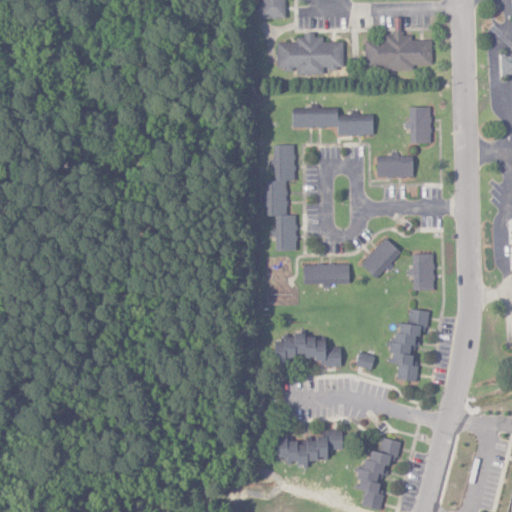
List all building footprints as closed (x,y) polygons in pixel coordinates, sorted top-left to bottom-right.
[(284,18),(283,0),(257,0),(258,18),(284,18)] [(430,39),(410,40),(410,32),(391,33),(391,35),(382,35),(382,41),(363,42),(364,65),(384,65),(384,70),(412,70),(412,65),(430,64),(430,39)] [(341,41),(321,41),(321,34),(295,35),(295,42),(275,42),(275,68),(295,68),(295,74),(321,74),(321,68),(341,68),(341,41)] [(511,54),(499,55),(500,75),(511,74),(511,54)] [(290,128),(335,127),(335,135),(371,135),(371,114),(336,115),(335,107),(290,108),(290,128)] [(409,143),(429,143),(428,107),(407,107),(407,129),(409,129),(409,143)] [(295,250),(294,215),(285,215),(285,180),(293,180),(292,144),(271,144),(272,180),(263,180),(264,216),(273,216),(274,251),(295,250)] [(411,155),(375,154),(374,176),(410,177),(411,155)] [(399,252),(385,238),(359,264),(373,278),(399,252)] [(431,254),(411,254),(412,291),(432,290),(431,254)] [(347,284),(347,264),(301,264),(302,285),(347,284)] [(415,382),(417,362),(409,361),(410,349),(414,349),(417,329),(425,330),(427,311),(408,309),(407,324),(395,323),(393,342),(387,342),(386,352),(390,352),(389,363),(397,364),(396,380),(415,382)] [(340,366),(339,347),(324,348),(324,338),(305,339),(304,333),(284,334),(285,341),(273,341),(274,360),(320,358),(320,367),(340,366)] [(369,369),(373,356),(358,352),(354,365),(369,369)] [(340,449),(340,430),(325,429),(325,436),(315,436),(315,440),(304,440),(304,443),(287,442),(287,437),(275,437),(275,458),(283,458),(283,464),(306,465),(306,461),(315,461),(315,459),(326,459),(326,449),(340,449)] [(379,510),(382,490),(375,488),(377,477),(383,478),(387,459),(395,461),(399,442),(379,438),(377,452),(366,450),(363,469),(358,467),(354,489),(363,491),(360,506),(379,510)]
